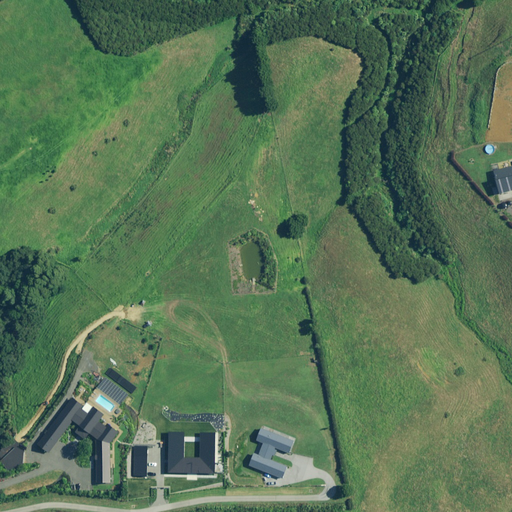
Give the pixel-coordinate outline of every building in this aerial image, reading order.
[(511,165),(494,170),(500,196),(511,192),(511,165)] [(110,443),(118,433),(108,425),(107,427),(100,422),(106,414),(96,407),(90,415),(81,409),(83,406),(74,400),(41,445),(50,452),(74,420),(82,426),(79,430),(88,436),(91,433),(100,439),(99,482),(111,482),(111,461),(110,461),(110,443)] [(253,452),(248,465),(281,478),(286,465),(271,459),(275,447),(289,452),(294,440),(260,427),(255,439),(263,442),(259,454),(253,452)] [(168,431),(167,472),(214,473),(215,432),(199,432),(199,457),(183,457),(183,431),(168,431)] [(147,446),(132,445),(131,476),(146,476),(147,446)]
